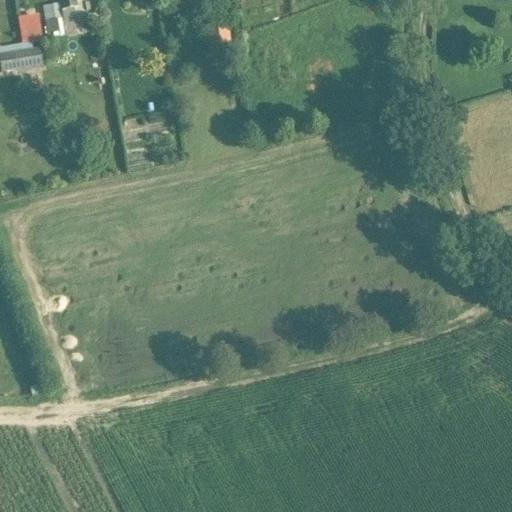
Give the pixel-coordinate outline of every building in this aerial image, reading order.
[(76,0),(59,0),(61,11),(64,27),(75,25),(73,10),(77,9),(76,0)] [(0,16),(0,48),(20,45),(16,19),(16,14),(0,16)] [(36,16),(16,19),(20,45),(40,42),(36,16)] [(57,19),(45,22),(48,34),(53,33),(59,32),(57,19)] [(205,31),(209,56),(231,53),(228,28),(205,31)] [(0,74),(0,75),(17,72),(18,75),(42,71),(38,50),(0,56),(0,74)]
